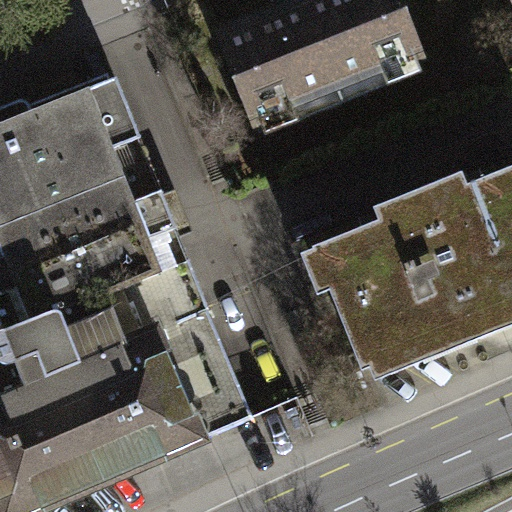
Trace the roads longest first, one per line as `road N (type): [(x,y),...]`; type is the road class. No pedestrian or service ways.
road 1 (primary): [(511,432),(326,511)]
road 2 (motorway): [(511,456),(388,511)]
